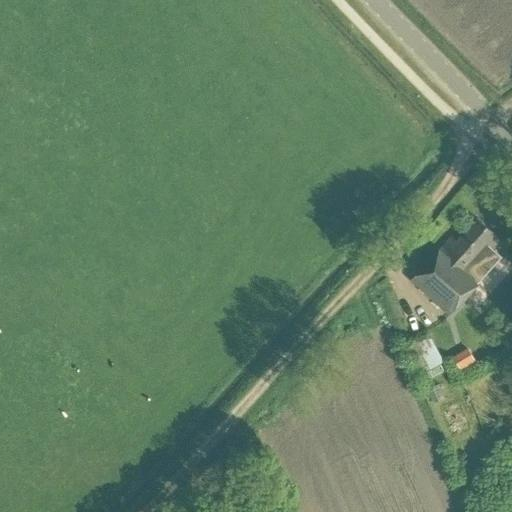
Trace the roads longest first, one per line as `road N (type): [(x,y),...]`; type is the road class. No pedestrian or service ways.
road 1 (track): [(146,511),(454,177),(477,136)]
road 2 (tertiary): [(374,0),(511,143)]
